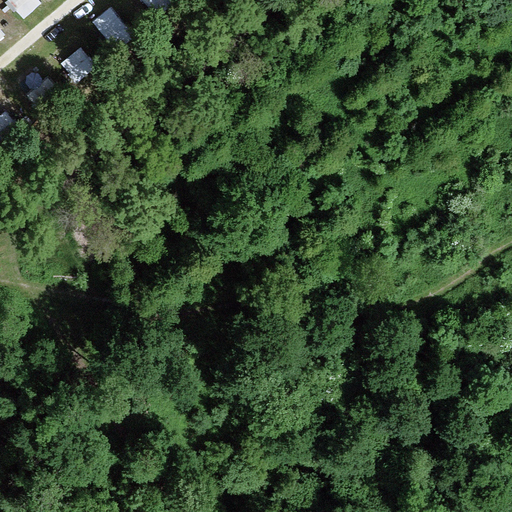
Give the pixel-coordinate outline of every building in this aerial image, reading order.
[(9,0),(6,0),(0,5),(0,30),(8,39),(28,23),(9,0)] [(116,0),(109,0),(97,10),(116,33),(132,19),(116,0)] [(92,17),(69,29),(89,66),(112,53),(92,17)] [(68,85),(86,70),(60,40),(42,56),(68,85)] [(16,74),(37,102),(55,89),(34,61),(16,74)] [(0,116),(10,130),(31,113),(0,75),(0,116)]
